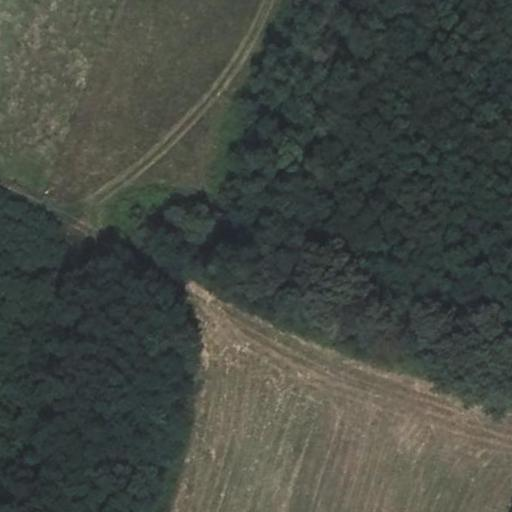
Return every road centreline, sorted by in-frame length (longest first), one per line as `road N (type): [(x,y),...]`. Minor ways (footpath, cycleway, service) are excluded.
road 1 (track): [(50,217),(511,428)]
road 2 (track): [(50,217),(72,216),(197,0)]
